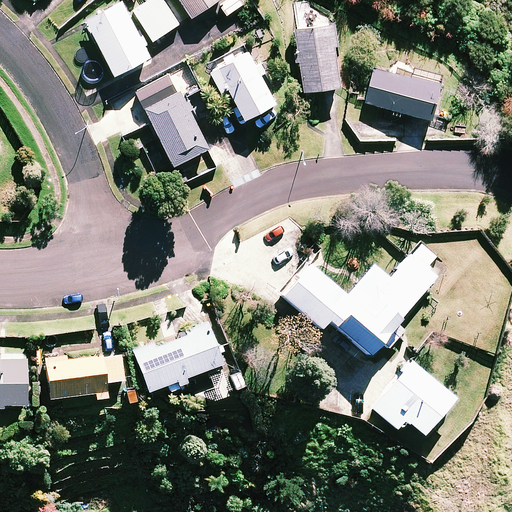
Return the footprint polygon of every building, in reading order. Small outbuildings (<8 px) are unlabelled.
[(149,53),(120,0),(118,0),(85,18),(113,72),(149,53)] [(180,21),(166,0),(147,0),(134,9),(153,39),(180,21)] [(180,0),(191,14),(211,0),(180,0)] [(243,0),(227,0),(220,7),(227,16),(245,2),(243,0)] [(339,83),(331,21),(295,26),(302,88),(339,83)] [(275,102),(246,47),(207,68),(220,92),(228,88),(244,118),(275,102)] [(438,78),(372,64),(364,100),(430,114),(438,78)] [(191,71),(175,79),(170,82),(140,97),(173,161),(208,143),(184,96),(200,89),(191,71)] [(324,320),(365,354),(377,340),(386,348),(403,328),(394,320),(431,276),(422,269),(433,256),(416,242),(386,277),(370,264),(344,296),(304,263),(277,296),(316,329),(324,320)] [(219,364),(206,327),(152,346),(151,343),(131,350),(145,391),(219,364)] [(52,407),(51,397),(92,394),(92,399),(104,398),(103,382),(121,380),(119,355),(65,359),(64,352),(41,353),(43,370),(38,371),(40,408),(52,407)] [(0,409),(2,409),(2,404),(24,404),(23,361),(0,360),(0,409)] [(450,396),(408,361),(369,407),(394,428),(402,419),(419,433),(450,396)]
